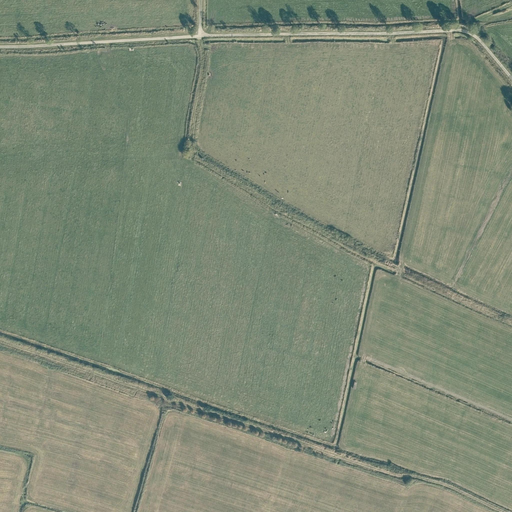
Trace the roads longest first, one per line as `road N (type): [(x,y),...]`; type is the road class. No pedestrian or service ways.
road 1 (unclassified): [(511,79),(463,32),(200,35)]
road 2 (unclassified): [(200,35),(0,46)]
